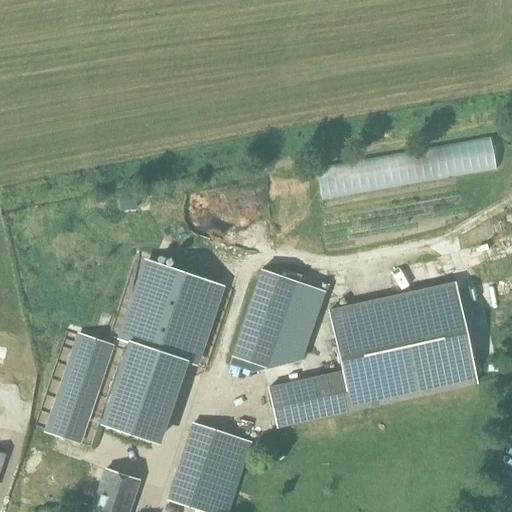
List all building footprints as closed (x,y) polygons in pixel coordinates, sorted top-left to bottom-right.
[(322,210),(443,196),(441,177),(319,191),(322,210)] [(134,197),(119,198),(120,209),(135,208),(134,197)] [(324,230),(329,252),(443,230),(441,222),(437,223),(435,209),(324,230)] [(125,342),(100,418),(153,436),(178,360),(184,362),(211,283),(146,261),(120,341),(125,342)] [(231,357),(228,364),(253,373),(298,361),(300,357),(322,292),(260,271),(255,286),(231,357)] [(288,385),(268,389),(275,426),(296,422),(474,384),(453,285),(331,311),(344,373),(288,385)] [(80,336),(47,432),(78,443),(111,346),(80,336)] [(332,418),(318,421),(320,431),(334,429),(332,418)] [(191,424),(166,498),(206,511),(223,511),(241,461),(247,443),(191,424)] [(76,504),(73,511),(128,511),(139,481),(104,470),(91,510),(76,504)]
